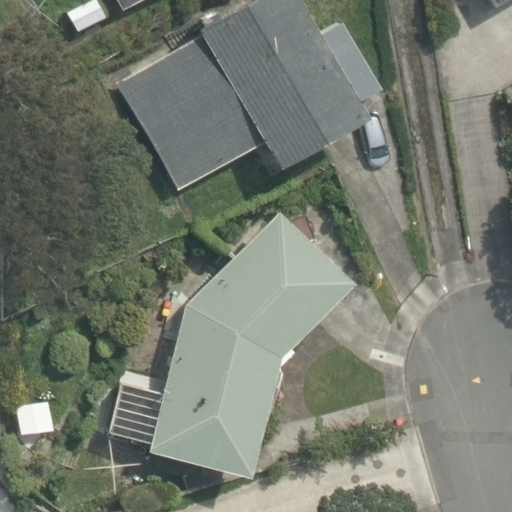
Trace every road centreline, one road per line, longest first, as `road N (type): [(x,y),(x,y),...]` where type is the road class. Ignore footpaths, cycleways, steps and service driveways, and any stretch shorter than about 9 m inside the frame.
road 1 (residential): [(402,0),(448,238),(498,381)]
road 2 (residential): [(504,435),(252,511)]
